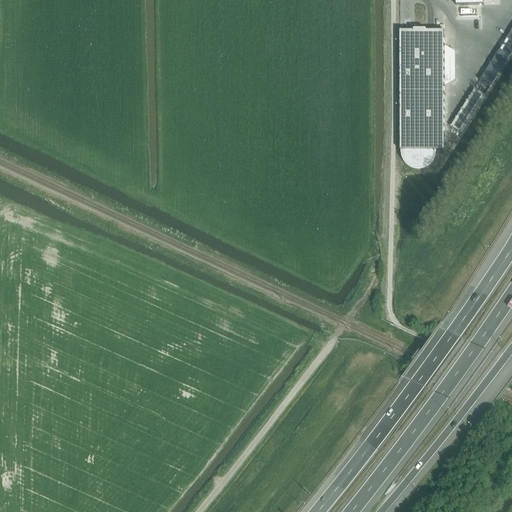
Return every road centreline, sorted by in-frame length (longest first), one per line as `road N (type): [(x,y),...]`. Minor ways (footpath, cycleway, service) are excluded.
road 1 (motorway): [(511,248),(318,511)]
road 2 (motorway): [(352,511),(511,294)]
road 3 (motorway): [(382,511),(511,349)]
